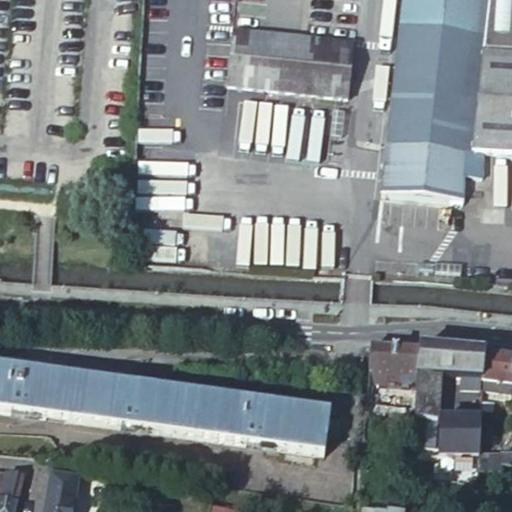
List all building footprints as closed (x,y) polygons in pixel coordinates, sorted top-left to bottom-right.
[(511,0),(402,0),(386,145),(387,145),(381,196),(450,204),(450,205),(462,207),(463,169),(473,169),(472,181),(482,181),(483,156),(511,157),(511,0)] [(227,88),(346,101),(352,47),(232,34),(227,88)] [(417,394),(419,353),(370,348),(369,353),(368,390),(417,394)] [(481,394),(483,359),(419,353),(417,394),(414,421),(424,422),(437,423),(440,380),(462,382),(462,392),(481,394)] [(511,361),(483,359),(481,394),(481,395),(496,396),(496,388),(511,389),(511,377),(511,361)] [(354,424),(0,374),(0,415),(323,460),(325,445),(351,449),(354,424)] [(437,423),(424,422),(423,445),(435,446),(437,423)] [(478,454),(480,426),(440,424),(438,456),(478,458),(478,454)] [(494,425),(479,425),(480,426),(478,454),(493,455),(494,425)] [(478,458),(478,473),(504,474),(505,466),(511,466),(511,455),(508,455),(493,455),(478,454),(478,458)] [(53,464),(52,468),(43,511),(72,511),(80,468),(53,464)] [(0,511),(14,511),(21,481),(0,478),(0,511)]
